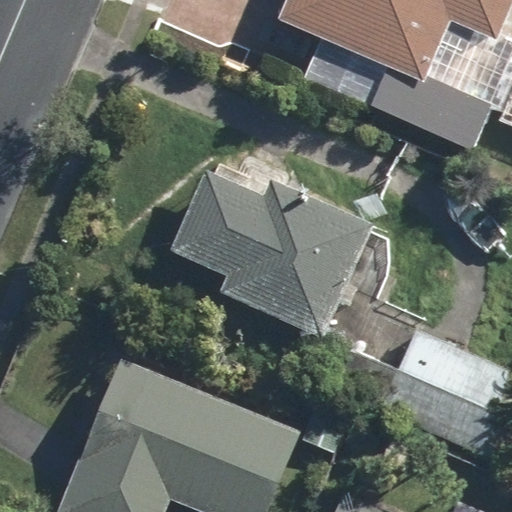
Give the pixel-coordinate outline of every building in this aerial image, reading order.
[(511,0),(294,0),(287,16),(433,80),(462,16),(506,35),(511,21),(511,0)] [(222,167),(215,164),(179,245),(237,271),(229,290),(333,336),(385,218),(247,158),(242,170),(223,162),(222,167)] [(511,368),(377,309),(342,389),(511,463),(511,368)] [(274,511),(310,429),(128,353),(62,509),(68,511),(170,511),(179,494),(222,511),(274,511)] [(407,511),(351,488),(340,511),(407,511)]
